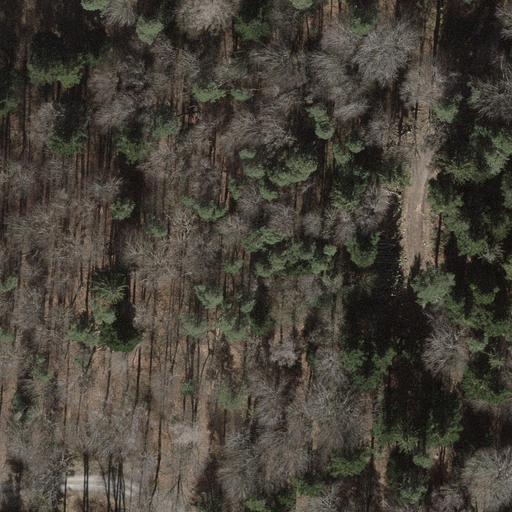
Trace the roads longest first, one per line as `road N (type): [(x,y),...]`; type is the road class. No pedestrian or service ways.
road 1 (track): [(511,28),(465,93),(418,187),(421,292),(472,401),(511,423)]
road 2 (track): [(0,493),(101,479),(181,511)]
